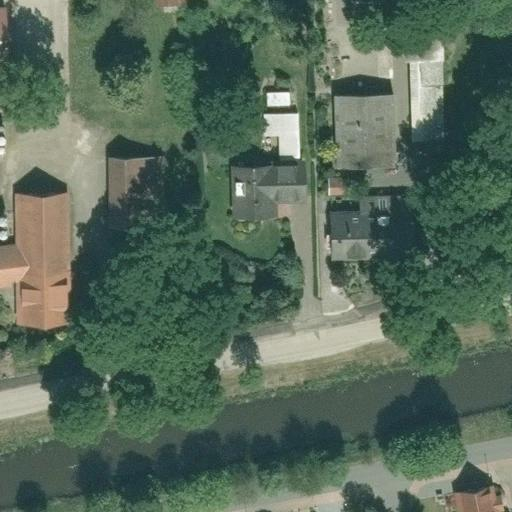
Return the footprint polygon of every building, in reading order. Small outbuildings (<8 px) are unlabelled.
[(437,12),(399,13),(400,54),(407,54),(438,53),(437,12)] [(438,53),(407,54),(411,133),(439,133),(438,53)] [(385,88),(331,90),(333,161),(387,160),(385,88)] [(265,92),(265,104),(289,104),(289,92),(265,92)] [(296,146),(294,109),(262,111),(263,134),(276,134),(276,147),(296,146)] [(511,168),(511,137),(500,137),(500,169),(511,168)] [(158,156),(110,157),(110,220),(159,220),(158,156)] [(299,157),(228,159),(230,217),(269,215),(268,198),(301,196),(299,157)] [(67,317),(63,192),(17,193),(17,240),(1,243),(0,243),(0,281),(20,279),(22,318),(67,317)] [(356,210),(327,211),(328,251),(404,250),(403,195),(356,196),(356,210)] [(456,489),(460,511),(500,511),(495,482),(456,489)]
